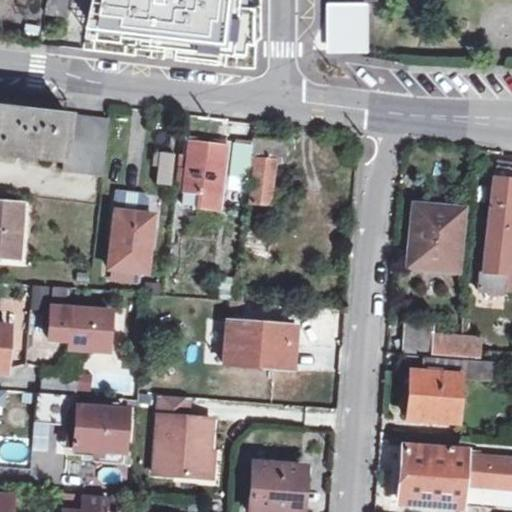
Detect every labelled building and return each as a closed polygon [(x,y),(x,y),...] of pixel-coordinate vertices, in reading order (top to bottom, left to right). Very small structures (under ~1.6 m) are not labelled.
[(100,0),(90,51),(256,69),(256,0),(100,0)] [(72,9),(51,4),(43,36),(54,39),(65,41),(72,9)] [(363,13),(336,13),(336,42),(362,43),(363,13)] [(112,122),(0,110),(0,155),(65,165),(64,171),(105,177),(112,122)] [(290,142),(256,138),(255,148),(253,158),(259,159),(253,205),(272,207),(278,162),(288,163),(290,142)] [(228,150),(192,146),(189,174),(181,173),(179,192),(223,198),(228,150)] [(255,148),(238,146),(233,177),(251,179),(253,158),(255,148)] [(156,150),(152,184),(169,185),(172,152),(156,150)] [(511,169),(497,168),(488,264),(511,266),(511,169)] [(24,206),(0,204),(0,259),(21,261),(24,206)] [(459,213),(419,208),(413,267),(456,271),(459,213)] [(155,218),(119,214),(112,272),(149,276),(155,218)] [(511,266),(488,264),(487,273),(484,273),(482,294),(511,296),(511,266)] [(44,289),(34,288),(32,312),(42,313),(44,289)] [(112,313),(52,309),(50,341),(71,342),(70,350),(110,353),(112,313)] [(293,328),(229,322),(226,364),(292,368),(293,328)] [(405,322),(401,356),(431,359),(432,355),(478,359),(480,339),(432,334),(433,324),(405,322)] [(10,330),(0,328),(0,370),(6,371),(10,330)] [(431,359),(401,356),(400,370),(411,371),(408,419),(457,422),(461,377),(489,380),(491,362),(431,359)] [(43,393),(78,395),(79,372),(45,370),(43,393)] [(43,393),(39,393),(37,419),(78,422),(76,450),(126,454),(129,412),(79,409),(80,395),(78,395),(43,393)] [(190,399),(161,397),(156,474),(210,478),(213,421),(189,419),(190,399)] [(465,452),(405,447),(401,502),(462,508),(463,494),(511,498),(511,465),(465,463),(465,452)] [(304,467),(255,463),(250,511),(293,511),(296,487),(303,488),(304,467)] [(12,511),(13,499),(0,497),(0,511),(12,511)] [(108,511),(109,499),(85,498),(84,511),(65,511),(108,511)] [(206,511),(208,502),(183,500),(182,511),(206,511)]
